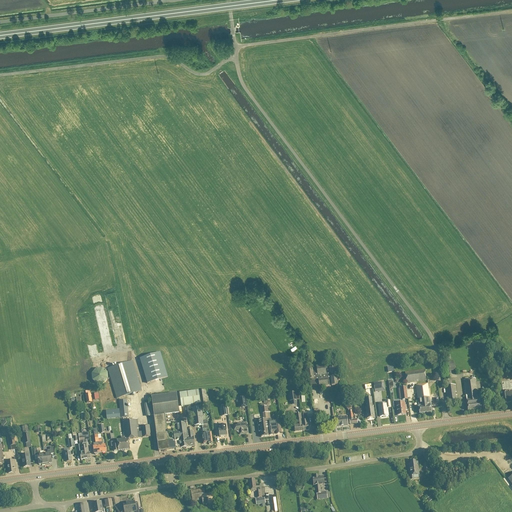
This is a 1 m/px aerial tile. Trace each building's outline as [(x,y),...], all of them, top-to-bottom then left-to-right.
[(160,353),(140,359),(147,384),(167,378),(160,353)] [(107,369),(116,399),(141,392),(132,362),(107,369)] [(310,380),(310,382),(310,383),(315,387),(319,386),(319,388),(328,387),(328,386),(330,386),(331,385),(332,386),(339,385),(338,376),(336,377),(336,373),(337,373),(336,364),(329,365),(329,366),(325,366),(316,367),(316,370),(312,371),(312,370),(305,371),(306,380),(310,380)] [(91,374),(92,381),(97,385),(103,384),(107,379),(107,373),(102,369),(96,369),(91,374)] [(424,370),(405,373),(406,383),(426,381),(424,370)] [(478,399),(475,379),(464,381),(467,411),(481,409),(480,399),(478,399)] [(511,385),(511,382),(501,383),(504,405),(511,403),(511,385)] [(422,392),(421,385),(416,386),(418,399),(417,399),(419,414),(426,413),(425,406),(424,406),(423,403),(424,403),(423,399),(426,398),(426,397),(429,397),(428,391),(422,392)] [(455,386),(445,387),(448,405),(457,404),(455,386)] [(202,416),(201,409),(209,408),(206,391),(198,393),(200,405),(186,407),(188,419),(193,418),(194,427),(207,425),(207,422),(205,422),(205,415),(202,416)] [(200,405),(198,393),(198,392),(179,394),(181,408),(186,407),(200,405)] [(154,417),(164,416),(179,414),(176,394),(151,398),(154,417)] [(239,409),(248,408),(246,397),(237,399),(239,409)] [(429,401),(429,397),(426,397),(426,398),(423,399),(424,403),(423,403),(424,406),(425,406),(426,413),(431,412),(430,401),(429,401)] [(371,399),(365,399),(366,408),(365,409),(366,419),(375,418),(373,407),(372,408),(371,399)] [(127,401),(119,401),(121,418),(128,417),(127,401)] [(380,418),(382,417),(383,418),(385,418),(386,417),(388,416),(387,409),(390,408),(389,401),(386,402),(386,405),(378,406),(380,418)] [(393,409),(396,409),(397,416),(405,415),(404,403),(397,404),(397,403),(393,403),(393,409)] [(262,414),(267,413),(269,413),(268,404),(261,405),(262,414)] [(107,420),(120,418),(119,410),(106,411),(107,420)] [(352,411),(348,412),(350,425),(357,424),(357,420),(353,421),(352,411)] [(303,431),(302,422),(301,422),(300,414),(295,415),(296,425),(293,426),(294,432),(302,431),(303,431)] [(166,427),(164,416),(154,417),(156,435),(156,436),(158,452),(175,450),(174,441),(168,442),(166,427)] [(335,419),(336,428),(347,427),(346,418),(342,418),(341,417),(338,417),(339,419),(335,419)] [(268,419),(265,420),(257,421),(258,432),(260,432),(261,438),(269,437),(268,427),(269,427),(268,419)] [(121,440),(122,451),(130,450),(128,440),(138,438),(142,438),(150,437),(149,426),(141,427),(141,432),(137,433),(137,429),(138,429),(137,420),(122,422),(124,437),(121,437),(121,440)] [(244,435),(244,434),(243,433),(247,432),(246,423),(237,425),(237,427),(234,427),(233,426),(230,426),(231,431),(234,431),(239,430),(240,435),(244,435)] [(185,424),(166,427),(168,442),(174,441),(193,438),(192,432),(187,432),(185,424)] [(268,427),(269,437),(269,436),(274,436),(273,431),(278,430),(277,424),(274,424),(274,426),(269,427),(268,427)] [(209,434),(208,426),(202,427),(202,430),(203,434),(202,435),(203,444),(207,444),(208,444),(209,445),(211,445),(211,444),(212,444),(211,433),(209,434)] [(218,431),(219,437),(227,436),(226,430),(225,430),(225,426),(222,426),(222,430),(218,431)] [(83,445),(84,449),(83,449),(84,454),(85,460),(90,459),(89,453),(88,454),(87,444),(87,445),(86,441),(89,440),(88,437),(89,437),(88,433),(82,434),(83,445)] [(101,435),(98,435),(100,454),(106,453),(105,446),(102,446),(102,443),(101,435)] [(174,441),(175,450),(180,449),(189,448),(194,447),(193,440),(193,438),(174,441)] [(121,440),(117,441),(117,444),(115,445),(115,443),(111,443),(112,447),(113,447),(114,452),(118,451),(122,451),(121,440)] [(47,454),(44,455),(45,465),(49,465),(48,464),(51,464),(50,455),(54,454),(53,448),(49,448),(50,450),(47,451),(47,454)] [(45,465),(44,455),(40,455),(40,452),(37,452),(37,450),(33,450),(34,457),(37,456),(38,465),(41,465),(42,466),(45,465)] [(21,462),(22,462),(23,468),(30,467),(29,460),(30,459),(29,455),(20,456),(21,462)] [(15,469),(14,461),(6,462),(8,474),(15,473),(14,469),(15,469)] [(413,476),(419,475),(418,466),(416,467),(415,461),(410,462),(410,464),(408,464),(410,480),(413,480),(413,476)] [(318,476),(317,476),(316,476),(315,476),(313,477),(314,478),(312,478),(313,486),(315,486),(316,494),(317,500),(327,499),(326,493),(321,494),(320,485),(324,485),(323,477),(318,478),(318,476)] [(257,498),(260,498),(261,498),(260,491),(256,491),(255,480),(248,481),(249,492),(256,492),(257,498)] [(191,492),(193,502),(197,501),(197,499),(202,498),(203,505),(217,503),(215,493),(204,495),(203,490),(191,492)] [(128,503),(129,511),(138,511),(138,508),(135,509),(134,502),(128,503)]
